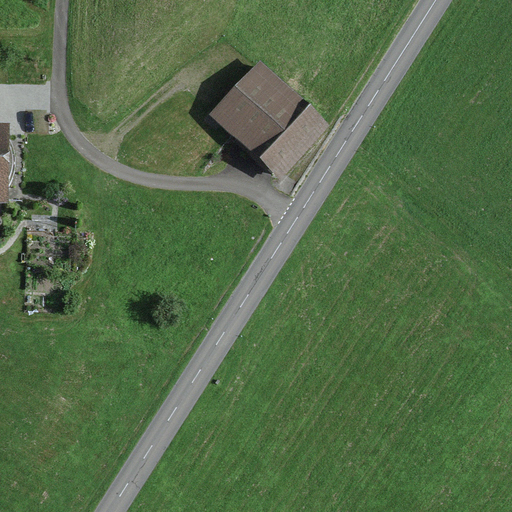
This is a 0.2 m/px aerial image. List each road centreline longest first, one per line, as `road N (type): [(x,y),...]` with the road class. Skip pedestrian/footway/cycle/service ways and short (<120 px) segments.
road 1 (secondary): [(111,511),(433,0)]
road 2 (track): [(63,0),(62,113),(79,146),(122,173),(235,186),(297,217)]
road 3 (track): [(93,157),(188,77)]
